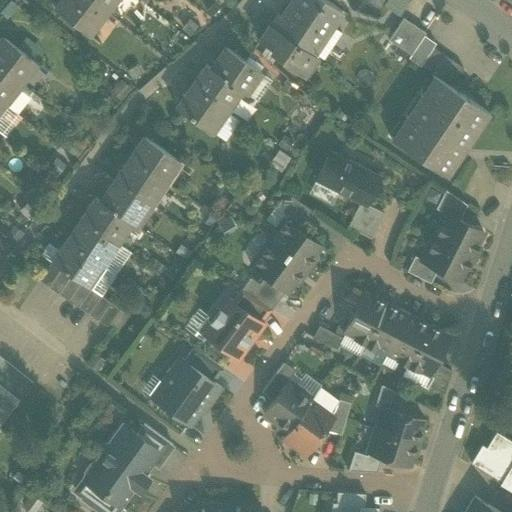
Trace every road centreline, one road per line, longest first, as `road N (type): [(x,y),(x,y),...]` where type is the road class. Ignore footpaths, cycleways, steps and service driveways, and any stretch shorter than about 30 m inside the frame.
road 1 (residential): [(217,435),(346,256),(374,269)]
road 2 (residential): [(217,435),(279,478),(429,490)]
road 3 (residential): [(429,490),(483,324)]
road 4 (residential): [(374,269),(483,324)]
